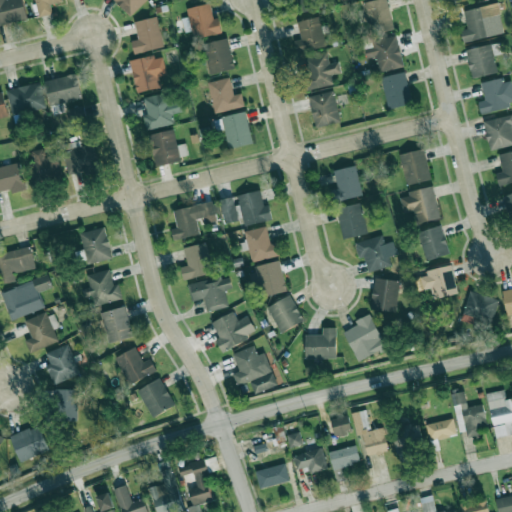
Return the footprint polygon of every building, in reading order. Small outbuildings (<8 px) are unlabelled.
[(0,0),(0,25),(27,19),(22,0),(0,0)] [(62,1),(61,0),(35,0),(39,16),(52,13),(50,4),(62,1)] [(114,0),(129,16),(145,0),(114,0)] [(372,0),(364,1),(368,33),(392,30),(388,0),(372,0)] [(463,42),(505,32),(497,2),(463,11),(468,28),(460,30),(463,42)] [(186,8),(188,16),(181,18),(184,32),(191,30),(194,39),(221,32),(218,17),(213,18),(210,3),(186,8)] [(157,16),(134,21),(138,39),(131,40),(133,53),(163,47),(157,16)] [(293,40),(296,52),(326,45),(319,16),(297,21),(301,38),(293,40)] [(378,71),(403,67),(398,34),(362,40),(365,58),(376,57),(378,71)] [(203,43),(209,73),(234,69),(228,38),(203,43)] [(466,48),(471,77),(497,72),(494,55),(502,53),(500,42),(466,48)] [(329,63),(327,52),(301,58),(308,89),(334,84),(332,74),(341,72),(338,61),(329,63)] [(166,75),(162,53),(129,61),(136,92),(161,87),(159,76),(166,75)] [(388,109),(412,103),(404,71),(380,77),(388,109)] [(44,81),(51,106),(82,98),(76,73),(44,81)] [(241,92),(234,94),(229,76),(207,82),(215,113),(244,105),(241,92)] [(481,84),(485,99),(478,101),(481,114),(511,105),(511,86),(509,76),(481,84)] [(45,109),(42,83),(8,87),(11,113),(45,109)] [(143,115),(146,129),(174,123),(172,114),(182,112),(179,97),(170,98),(168,91),(144,97),(147,115),(143,115)] [(314,126),(338,123),(334,91),(310,94),(314,126)] [(0,118),(8,117),(3,92),(0,92),(0,118)] [(253,143),(245,111),(214,119),(216,127),(223,125),(229,149),(253,143)] [(511,144),(511,118),(511,114),(483,120),(490,150),(511,144)] [(149,133),(154,165),(179,162),(174,129),(149,133)] [(98,166),(93,143),(81,146),(80,140),(61,144),(68,173),(98,166)] [(31,182),(62,176),(57,153),(46,155),(44,148),(30,150),(32,160),(27,161),(31,182)] [(405,184),(430,179),(425,148),(400,153),(405,184)] [(11,193),(26,189),(19,161),(0,166),(0,190),(10,189),(11,193)] [(332,200),(361,196),(357,166),(334,169),(337,188),(331,189),(332,200)] [(407,191),(408,195),(400,197),(404,215),(411,213),(414,223),(440,218),(433,186),(407,191)] [(237,194),(243,225),(271,219),(269,204),(263,204),(260,190),(237,194)] [(223,223),(237,221),(233,196),(219,199),(223,223)] [(173,209),(177,227),(171,228),(173,239),(199,234),(197,222),(217,218),(214,201),(173,209)] [(368,232),(359,201),(335,208),(344,239),(368,232)] [(252,262),(280,255),(277,242),(271,244),(266,226),(244,232),(252,262)] [(425,259),(449,254),(443,226),(419,231),(425,259)] [(112,258),(105,227),(80,233),(88,264),(112,258)] [(368,272),(391,265),(389,257),(397,254),(393,241),(385,243),(382,235),(355,243),(359,258),(364,257),(368,272)] [(181,267),(183,279),(213,274),(207,243),(184,247),(187,266),(181,267)] [(0,283),(0,284),(16,282),(14,272),(35,269),(32,247),(0,252),(0,283)] [(287,291),(279,260),(255,266),(263,297),(287,291)] [(431,288),(433,299),(458,294),(451,265),(426,270),(427,275),(420,277),(423,289),(431,288)] [(114,285),(110,269),(87,275),(90,287),(85,288),(89,307),(122,299),(119,284),(114,285)] [(204,298),(207,311),(228,306),(225,290),(232,288),(229,274),(188,285),(192,301),(204,298)] [(39,292),(52,287),(48,275),(1,292),(11,320),(45,308),(39,292)] [(396,312),(399,280),(374,278),(371,309),(396,312)] [(511,289),(502,291),(507,315),(511,314),(511,289)] [(491,323),(498,299),(470,291),(463,315),(491,323)] [(279,332),(303,322),(292,295),(268,305),(279,332)] [(101,312),(107,342),(132,338),(127,307),(101,312)] [(30,353),(58,341),(54,329),(59,327),(53,310),(25,321),(32,338),(25,340),(30,353)] [(255,330),(248,315),(238,320),(234,311),(210,323),(224,351),(248,339),(246,335),(255,330)] [(355,321),(357,326),(344,331),(358,360),(386,347),(371,313),(355,321)] [(306,358),(337,357),(336,327),(323,328),(323,335),(305,335),(306,358)] [(81,373),(75,359),(68,344),(46,353),(50,363),(45,366),(54,385),(81,373)] [(254,394),(278,385),(265,352),(258,355),(254,345),(233,353),(240,371),(233,373),(238,386),(249,382),(254,394)] [(150,358),(144,362),(136,347),(115,357),(129,384),(157,370),(150,358)] [(153,418),(176,405),(160,378),(138,390),(153,418)] [(56,420),(78,421),(78,389),(57,389),(56,420)] [(464,389),(452,392),(459,432),(466,431),(467,438),(478,436),(476,424),(486,422),(483,404),(467,407),(464,389)] [(487,393),(495,438),(511,434),(511,424),(511,423),(511,422),(511,398),(506,400),(504,390),(487,393)] [(384,427),(371,430),(366,410),(352,413),(357,436),(363,434),(368,456),(389,451),(384,427)] [(334,436),(351,433),(349,416),(331,418),(334,436)] [(457,435),(454,419),(427,423),(430,440),(457,435)] [(418,422),(392,428),(397,451),(424,445),(418,422)] [(21,462),(50,450),(39,424),(10,436),(21,462)] [(290,448),(303,445),(299,432),(287,435),(290,448)] [(361,462),(356,445),(329,452),(336,481),(344,479),(341,467),(361,462)] [(310,472),(326,470),(324,450),(294,453),(296,469),(309,467),(310,472)] [(214,501),(206,472),(219,468),(216,457),(178,467),(181,476),(194,473),(198,487),(189,490),(193,506),(214,501)] [(290,480),(285,463),(256,471),(260,489),(290,480)] [(178,511),(185,510),(171,468),(160,471),(164,483),(149,488),(157,511),(178,511)] [(121,511),(147,511),(144,498),(131,502),(127,485),(115,488),(121,511)] [(97,496),(102,511),(114,508),(110,492),(97,496)] [(511,511),(511,494),(495,499),(498,511),(511,511)] [(424,511),(454,511),(454,509),(440,511),(436,511),(433,495),(422,497),(424,511)] [(488,511),(488,500),(460,502),(461,511),(488,511)]
